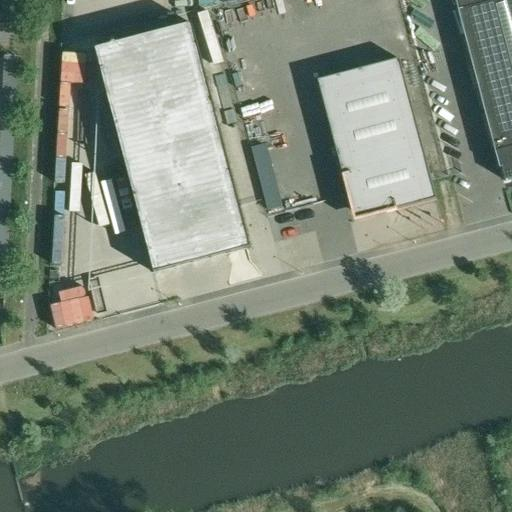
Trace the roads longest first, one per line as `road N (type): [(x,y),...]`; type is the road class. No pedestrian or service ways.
road 1 (unknown): [(353,278),(295,123),(280,56),(287,25),(327,5),(371,4),(400,27),(428,96),(468,247)]
road 2 (unclassified): [(511,236),(0,370)]
